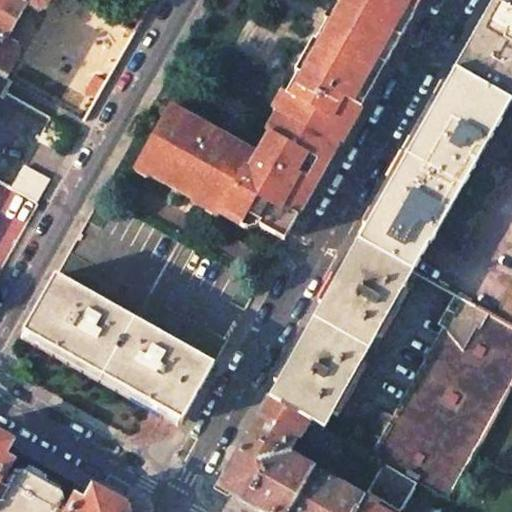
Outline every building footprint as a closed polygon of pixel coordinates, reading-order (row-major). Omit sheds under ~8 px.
[(49,0),(0,0),(0,73),(7,77),(18,57),(16,49),(5,43),(26,4),(38,10),(45,8),(49,0)] [(234,14),(241,0),(216,0),(214,3),(234,14)] [(340,0),(337,6),(387,34),(397,40),(419,0),(340,0)] [(511,0),(493,0),(454,69),(511,101),(511,98),(511,0)] [(337,6),(276,114),(279,115),(287,120),(336,147),(362,101),(397,40),(387,34),(337,6)] [(511,101),(454,69),(357,241),(412,272),(428,244),(429,245),(511,101)] [(103,90),(91,84),(84,96),(96,102),(103,90)] [(149,175),(240,228),(247,218),(259,226),(284,240),(287,234),(299,214),(336,147),(287,120),(276,137),(271,135),(257,158),(169,108),(139,162),(152,169),(149,175)] [(276,137),(287,120),(279,115),(268,134),(271,135),(276,137)] [(76,132),(52,118),(39,141),(63,155),(76,132)] [(134,172),(147,179),(149,175),(152,169),(139,162),(134,172)] [(49,180),(25,166),(12,189),(36,202),(49,180)] [(247,218),(240,228),(245,231),(259,226),(247,218)] [(412,272),(357,241),(333,283),(313,319),(269,398),(302,417),(323,429),(345,390),(351,381),(385,320),(390,310),(412,272)] [(214,365),(55,275),(23,332),(181,421),(214,365)] [(396,313),(390,310),(385,320),(390,323),(396,313)] [(461,355),(440,334),(376,453),(446,491),(511,364),(511,332),(487,319),(461,355)] [(356,384),(351,381),(345,390),(350,393),(356,384)] [(302,417),(269,398),(222,482),(224,491),(261,511),(354,511),(362,498),(312,470),(311,471),(281,455),(292,433),(302,417)] [(323,429),(302,417),(292,433),(336,459),(346,442),(323,429)] [(0,481),(19,449),(0,438),(0,481)] [(399,511),(416,482),(383,464),(363,499),(362,498),(354,511),(399,511)] [(6,488),(0,483),(0,511),(58,511),(65,501),(63,494),(22,471),(15,473),(6,488)] [(125,511),(124,508),(84,486),(68,511),(125,511)]
